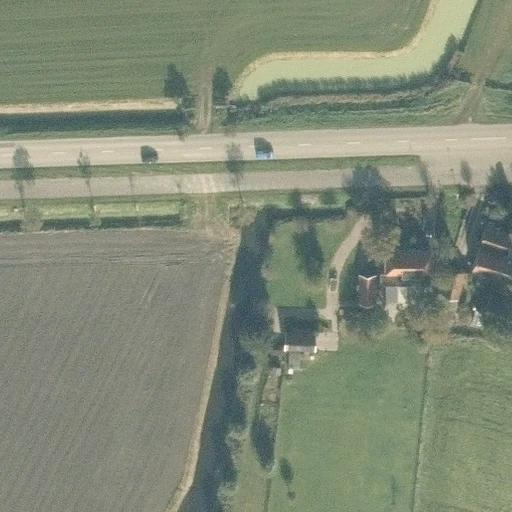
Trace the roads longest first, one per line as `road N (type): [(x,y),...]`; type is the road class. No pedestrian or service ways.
road 1 (secondary): [(511,137),(0,155)]
road 2 (unclassified): [(0,191),(511,174)]
road 3 (track): [(458,139),(511,3)]
